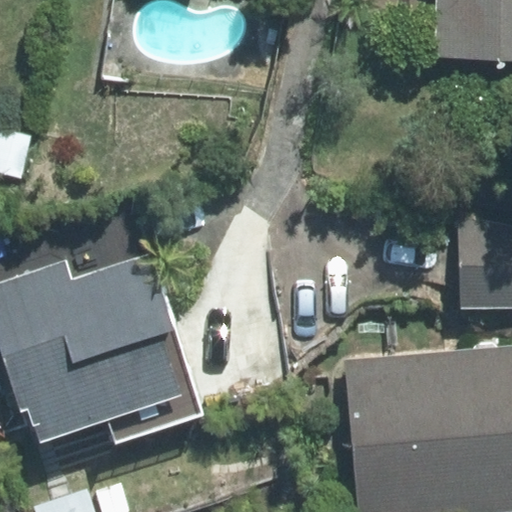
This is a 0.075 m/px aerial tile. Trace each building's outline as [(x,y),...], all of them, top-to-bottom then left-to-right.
[(511,48),(511,0),(438,0),(438,47),(511,48)] [(39,124),(0,118),(0,182),(31,187),(39,124)] [(511,220),(462,209),(464,301),(511,299),(511,220)] [(32,395),(43,429),(185,382),(164,318),(177,313),(155,246),(71,273),(66,255),(0,276),(0,320),(25,397),(32,395)] [(511,338),(348,353),(362,511),(392,511),(511,501),(511,338)] [(109,511),(99,479),(35,501),(38,511),(109,511)]
